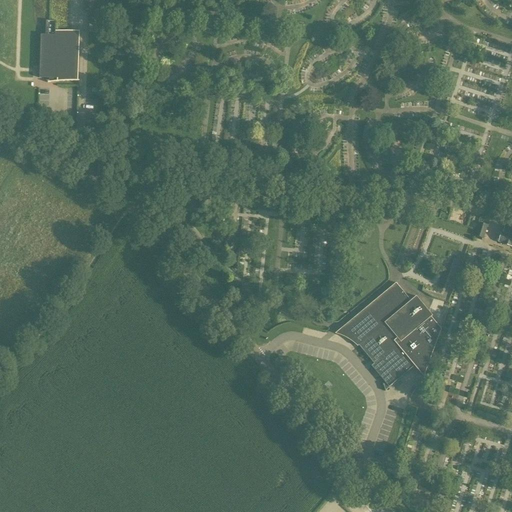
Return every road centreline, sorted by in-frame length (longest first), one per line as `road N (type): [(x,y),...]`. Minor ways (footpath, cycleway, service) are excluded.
road 1 (unclassified): [(385,511),(129,205),(0,122)]
road 2 (track): [(511,213),(142,166)]
